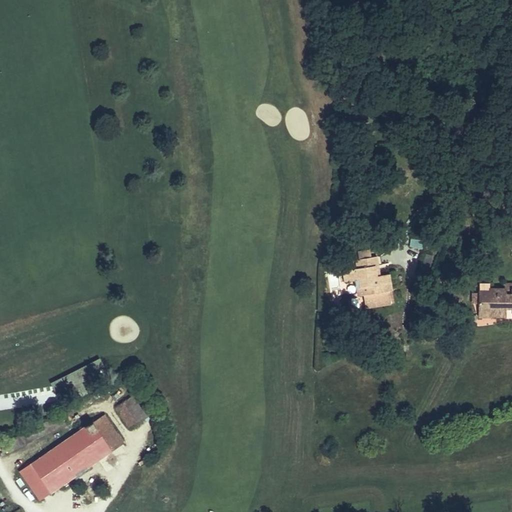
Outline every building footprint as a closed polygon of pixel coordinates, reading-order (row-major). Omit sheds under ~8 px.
[(406,185),(387,179),(384,190),(403,196),(406,185)] [(360,253),(358,260),(369,262),(370,255),(360,253)] [(372,283),(375,263),(369,262),(358,260),(355,260),(353,268),(340,265),(338,279),(349,281),(346,295),(351,296),(377,300),(380,301),(382,285),(372,283)] [(502,299),(502,309),(510,309),(510,294),(478,294),(477,299),(478,304),(485,304),(485,299),(502,299)] [(375,311),(377,300),(351,296),(350,307),(375,311)] [(461,300),(461,303),(451,303),(452,324),(469,324),(469,329),(478,329),(478,314),(487,314),(487,322),(502,323),(502,309),(502,299),(485,299),(485,304),(478,304),(477,299),(461,300)] [(89,360),(69,368),(73,378),(93,370),(89,360)] [(114,418),(129,408),(124,400),(109,409),(114,418)] [(129,408),(114,418),(119,426),(134,416),(129,408)] [(104,446),(113,440),(98,419),(88,425),(104,446)] [(53,422),(0,449),(0,456),(2,459),(57,430),(53,422)] [(25,471),(41,492),(104,446),(88,425),(25,471)] [(14,478),(30,500),(41,492),(25,471),(14,478)]
